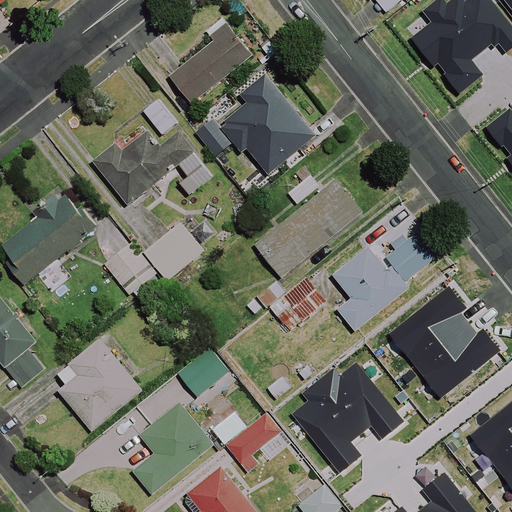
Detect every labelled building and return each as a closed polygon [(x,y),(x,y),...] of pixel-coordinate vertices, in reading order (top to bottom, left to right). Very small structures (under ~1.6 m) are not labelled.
[(402,2),(399,0),(375,0),(387,14),(402,2)] [(511,72),(511,37),(482,0),(470,0),(426,35),(442,56),(457,44),(477,69),(462,80),(478,100),(511,72)] [(254,56),(224,19),(208,32),(216,41),(172,77),(194,104),(254,56)] [(318,135),(266,77),(242,97),(249,105),(222,129),(214,120),(198,135),(218,157),(238,140),(271,177),(318,135)] [(145,113),(166,140),(156,148),(148,137),(127,154),(118,143),(96,161),(132,206),(181,166),(190,177),(183,183),(192,195),(214,178),(194,153),(198,149),(160,102),(145,113)] [(321,188),(312,176),(290,194),(299,205),(321,188)] [(365,212),(340,180),(259,246),(284,277),(365,212)] [(99,231),(73,196),(5,247),(14,259),(9,263),(26,285),(99,231)] [(205,252),(183,224),(147,253),(169,281),(205,252)] [(442,255),(424,232),(384,264),(370,248),(335,276),(354,299),(340,311),(357,332),(411,288),(407,283),(442,255)] [(151,266),(134,244),(107,264),(124,286),(151,266)] [(307,297),(293,278),(275,291),(281,300),(272,307),(291,332),(328,304),(317,290),(307,297)] [(39,342),(0,295),(0,359),(24,388),(48,369),(31,348),(39,342)] [(454,355),(429,322),(397,347),(393,342),(372,358),(402,396),(454,355)] [(146,391),(105,339),(60,374),(69,386),(62,391),(94,431),(146,391)] [(226,364),(213,347),(189,366),(202,383),(226,364)] [(357,372),(344,354),(313,378),(326,396),(357,372)] [(492,395),(470,368),(435,397),(452,418),(420,445),(439,469),(511,409),(511,399),(502,387),(492,395)] [(292,389),(284,378),(269,388),(276,399),(292,389)] [(406,405),(398,395),(381,408),(389,418),(406,405)] [(216,444),(183,403),(143,435),(158,454),(136,472),(154,494),(216,444)] [(293,443),(271,414),(229,445),(250,473),(259,466),(253,457),(263,450),(271,460),(293,443)] [(511,511),(511,445),(495,459),(506,473),(475,497),(481,505),(470,511),(511,511)] [(260,511),(225,467),(186,497),(196,511),(260,511)] [(454,511),(456,510),(437,485),(408,506),(413,511),(411,511),(454,511)] [(336,511),(344,507),(328,486),(301,507),(305,511),(336,511)]
